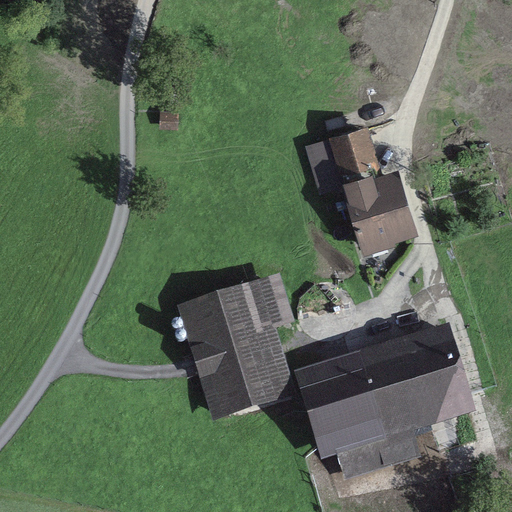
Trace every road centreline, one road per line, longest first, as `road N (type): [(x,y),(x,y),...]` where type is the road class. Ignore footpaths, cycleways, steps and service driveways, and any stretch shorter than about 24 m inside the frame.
road 1 (residential): [(0,439),(59,356),(117,233),(130,65),(146,0)]
road 2 (track): [(59,356),(129,371),(187,366)]
